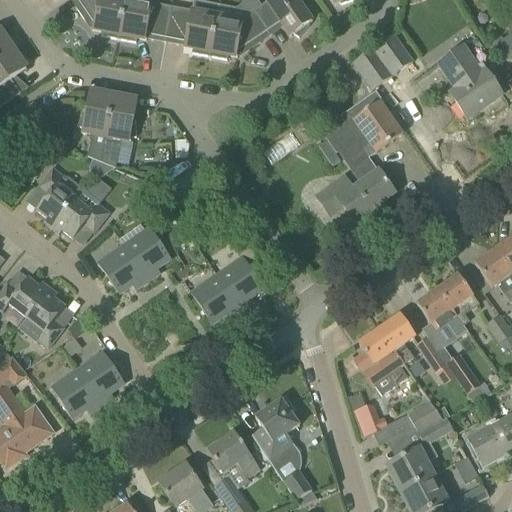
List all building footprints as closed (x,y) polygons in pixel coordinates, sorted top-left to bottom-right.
[(100,39),(117,42),(125,0),(75,0),(93,26),(92,31),(91,31),(91,32),(100,34),(100,39)] [(145,36),(165,40),(171,10),(151,6),(151,5),(126,0),(125,0),(117,42),(135,45),(136,41),(145,42),(146,41),(144,41),(145,36)] [(264,6),(253,13),(267,32),(280,23),(289,37),(288,38),(289,39),(293,36),(298,41),(309,28),(308,26),(311,24),(311,23),(310,23),(293,0),(268,0),(263,4),(264,6)] [(191,56),(208,59),(216,17),(218,8),(193,3),(191,14),(171,10),(165,40),(185,44),(184,48),(182,48),(182,49),(192,51),(191,56)] [(216,17),(208,59),(226,63),(227,58),(237,60),(237,59),(235,58),(236,53),(267,32),(253,13),(240,22),(216,17)] [(0,59),(12,52),(10,50),(12,49),(6,33),(0,35),(0,34),(0,59)] [(352,66),(371,94),(411,65),(392,38),(352,66)] [(489,47),(501,65),(511,57),(500,40),(489,47)] [(434,68),(451,92),(447,95),(466,122),(501,97),(479,66),(476,69),(462,48),(434,68)] [(12,52),(0,59),(0,109),(19,96),(10,82),(24,73),(25,74),(26,73),(23,69),(27,64),(15,53),(13,54),(12,52)] [(87,160),(100,165),(113,99),(104,97),(105,94),(90,92),(89,95),(88,94),(88,95),(89,96),(85,114),(83,113),(76,129),(82,132),(82,134),(80,134),(80,135),(91,137),(87,160)] [(394,197),(368,161),(402,137),(379,105),(381,104),(374,95),(339,120),(343,127),(323,140),(326,144),(317,150),(331,170),(339,164),(334,157),(337,155),(359,187),(351,192),(343,180),(316,199),(330,219),(343,210),(356,229),(385,209),(382,205),(394,197)] [(113,99),(100,165),(115,171),(120,142),(130,144),(130,143),(129,143),(129,141),(136,140),(135,123),(133,123),(136,105),(137,105),(137,104),(136,103),(136,100),(122,98),(121,100),(113,99)] [(13,121),(21,132),(43,118),(35,106),(13,121)] [(28,161),(24,149),(4,155),(8,167),(28,161)] [(43,225),(50,231),(73,201),(77,196),(82,192),(67,180),(63,180),(52,171),(36,191),(46,199),(35,213),(46,221),(43,225)] [(173,186),(181,198),(203,183),(195,171),(173,186)] [(160,177),(148,185),(163,191),(181,199),(181,198),(173,186),(169,189),(160,177)] [(73,201),(50,231),(58,238),(62,234),(73,242),(84,228),(93,236),(109,216),(98,208),(99,206),(82,192),(77,196),(73,201)] [(144,217),(152,230),(165,221),(156,209),(144,217)] [(148,232),(123,249),(147,284),(158,276),(155,272),(169,262),(148,232)] [(511,240),(495,252),(511,277),(511,276),(511,240)] [(147,284),(123,249),(97,266),(118,297),(132,287),(135,292),(147,284)] [(511,276),(511,277),(495,252),(474,266),(491,291),(496,288),(509,306),(511,304),(511,276)] [(241,261),(216,279),(240,314),(252,306),(249,302),(262,292),(241,261)] [(457,278),(437,292),(462,329),(468,325),(463,318),(478,307),(457,278)] [(240,314),(216,279),(191,296),(212,327),(226,317),(228,322),(240,314)] [(7,308),(24,322),(49,291),(41,285),(38,289),(27,281),(16,295),(6,287),(0,295),(0,315),(1,316),(7,308)] [(49,291),(24,322),(42,336),(36,344),(47,352),(63,331),(53,324),(64,310),(53,301),(57,297),(49,291)] [(462,329),(437,292),(416,307),(435,335),(446,328),(455,341),(465,334),(462,329)] [(399,318),(379,333),(393,354),(403,367),(412,361),(403,348),(415,340),(399,318)] [(484,328),(498,348),(499,347),(510,340),(511,338),(511,337),(499,318),(484,328)] [(68,334),(74,341),(75,343),(87,333),(78,321),(68,334)] [(393,354),(379,333),(358,347),(363,355),(354,362),(379,399),(406,381),(400,371),(403,369),(403,368),(403,367),(393,354)] [(511,342),(510,340),(499,347),(505,355),(511,349),(511,342)] [(434,377),(446,369),(446,368),(445,367),(426,341),(414,349),(434,377)] [(0,351),(0,368),(10,362),(2,350),(0,351)] [(102,356),(76,373),(100,409),(112,401),(109,396),(123,387),(102,356)] [(446,368),(446,369),(467,399),(467,398),(473,407),(488,398),(491,397),(484,387),(480,389),(458,358),(445,367),(446,368)] [(10,362),(0,368),(0,387),(8,382),(13,388),(26,379),(11,361),(10,362)] [(100,409),(76,373),(51,391),(72,422),(86,412),(89,417),(100,409)] [(0,418),(7,429),(0,434),(0,464),(5,473),(19,463),(17,460),(51,436),(34,411),(25,418),(6,390),(0,394),(0,418)] [(254,421),(261,431),(250,439),(273,473),(297,456),(298,457),(299,456),(286,437),(299,429),(290,416),(294,413),(284,399),(254,421)] [(406,418),(414,431),(418,437),(441,424),(429,405),(406,418)] [(379,433),(379,431),(386,429),(383,422),(377,424),(371,410),(362,414),(371,436),(379,433)] [(511,415),(492,426),(508,456),(511,453),(511,415)] [(386,469),(400,495),(432,478),(425,464),(430,461),(424,449),(452,434),(445,422),(442,424),(441,424),(418,437),(414,431),(404,436),(413,454),(386,469)] [(508,456),(492,426),(466,440),(482,469),(508,456)] [(236,468),(246,482),(259,473),(233,435),(206,454),(223,477),(236,468)] [(187,504),(193,511),(207,511),(212,509),(202,494),(185,468),(158,486),(176,511),(187,504)] [(283,485),(296,503),(311,493),(298,475),(283,485)] [(432,478),(400,495),(408,511),(433,511),(446,505),(440,492),(432,478)] [(212,491),(226,511),(250,511),(228,480),(212,491)] [(481,488),(454,503),(458,511),(465,511),(488,500),(482,489),(481,488)]
